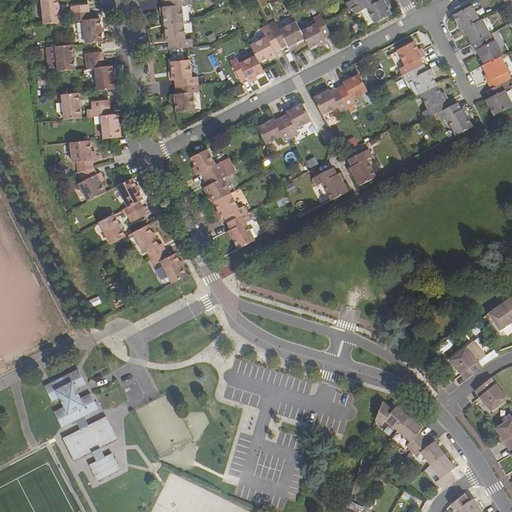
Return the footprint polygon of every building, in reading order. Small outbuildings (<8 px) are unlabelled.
[(48,0),(42,1),(45,25),(61,23),(58,0),(48,0)] [(163,8),(165,26),(184,24),(182,7),(188,6),(187,0),(168,0),(164,1),(165,8),(163,8)] [(348,10),(358,5),(368,0),(351,0),(345,4),(348,10)] [(367,9),(375,24),(391,16),(383,0),(382,0),(381,1),(380,0),(368,0),(358,5),(361,12),(367,9)] [(72,8),(72,15),(89,14),(88,6),(72,8)] [(453,17),(460,32),(464,30),(479,22),(471,7),(453,17)] [(369,27),(375,24),(367,9),(361,12),(369,27)] [(84,21),(87,44),(101,43),(103,43),(100,20),(90,21),(89,14),(72,15),(73,22),(84,21)] [(305,39),(310,49),(326,41),(324,39),(331,36),(324,23),(320,15),(313,18),(316,24),(301,32),(305,39)] [(464,30),(471,44),(485,37),(489,35),(482,20),(479,22),(464,30)] [(270,29),(281,50),(288,46),(288,48),(305,39),(301,32),(296,22),(280,30),(277,25),(270,29)] [(169,43),(170,51),(192,48),(191,40),(185,40),(184,24),(165,26),(166,43),(169,43)] [(255,56),(259,63),(275,55),(274,53),(281,50),(270,29),(263,33),(266,38),(250,46),(255,56)] [(489,35),(485,37),(471,44),(475,51),(477,50),(485,65),(500,57),(502,56),(494,40),(492,41),(489,35)] [(400,69),(403,76),(424,65),(421,59),(423,58),(414,42),(397,51),(405,67),(400,69)] [(75,71),(73,46),(56,48),(46,48),(48,63),(58,62),(59,72),(75,71)] [(86,54),(87,62),(103,61),(102,53),(86,54)] [(229,62),(240,83),(247,79),(249,81),(264,73),(259,63),(255,56),(240,64),(237,58),(229,62)] [(487,83),(491,89),(507,81),(511,79),(508,72),(500,57),(485,65),(483,66),(490,81),(487,83)] [(96,69),(99,92),(107,91),(115,90),(113,67),(104,68),(103,61),(87,62),(88,69),(96,69)] [(175,81),(175,88),(198,85),(197,77),(192,78),(190,61),(171,62),(173,81),(175,81)] [(412,81),(420,95),(437,86),(429,71),(427,72),(424,65),(403,76),(407,83),(412,81)] [(338,89),(348,109),(355,106),(352,101),(368,93),(359,75),(343,83),(344,85),(338,89)] [(511,107),(511,105),(504,92),(510,89),(507,81),(491,89),(486,92),(490,99),(486,101),(494,117),(511,107)] [(174,96),(175,113),(195,111),(193,94),(199,93),(198,85),(175,88),(176,95),(174,96)] [(423,113),(426,120),(438,114),(447,109),(443,103),(445,102),(437,86),(420,95),(428,110),(423,113)] [(313,98),(323,116),(338,108),(341,113),(348,109),(338,89),(331,92),(329,90),(313,98)] [(62,96),(65,121),(82,119),(80,94),(62,96)] [(92,103),(93,110),(109,109),(109,102),(92,103)] [(282,118),(292,138),(298,135),(296,130),(312,121),(302,104),(286,113),(288,115),(282,118)] [(447,119),(457,136),(473,128),(464,110),(461,111),(458,104),(447,109),(438,114),(442,122),(447,119)] [(101,117),(104,140),(113,139),(120,138),(118,115),(110,116),(109,109),(93,110),(94,117),(101,117)] [(257,128),(266,145),(282,137),(284,142),(292,138),(282,118),(274,122),(273,120),(257,128)] [(78,163),(79,173),(93,168),(90,141),(70,144),(72,164),(78,163)] [(201,174),(204,181),(225,170),(221,162),(215,165),(207,150),(191,158),(199,175),(201,174)] [(350,168),(360,187),(377,178),(367,160),(373,157),(369,150),(348,161),(352,167),(350,168)] [(79,185),(88,202),(106,193),(93,168),(79,173),(84,182),(79,185)] [(322,183),(331,202),(348,193),(339,174),(336,175),(333,168),(313,179),(317,186),(322,183)] [(205,187),(214,203),(231,194),(223,179),(229,176),(225,170),(204,181),(208,187),(205,187)] [(125,209),(128,216),(143,208),(140,202),(143,200),(132,179),(126,183),(117,187),(128,207),(125,209)] [(287,194),(295,191),(291,183),(283,187),(287,194)] [(224,218),(227,224),(248,214),(244,207),(239,210),(231,194),(214,203),(222,219),(224,218)] [(128,216),(132,223),(143,217),(147,215),(143,208),(128,216)] [(228,232),(238,250),(255,241),(246,223),(251,220),(248,214),(227,224),(231,231),(228,232)] [(99,223),(110,245),(126,237),(114,215),(99,223)] [(149,252),(152,258),(165,251),(162,245),(159,247),(148,226),(133,233),(144,254),(149,252)] [(161,261),(173,284),(187,277),(175,254),(169,258),(165,251),(152,258),(155,265),(161,261)] [(488,313),(500,331),(511,322),(511,307),(507,300),(488,313)] [(461,375),(466,381),(483,367),(466,347),(449,360),(461,375)] [(76,393),(87,387),(80,372),(44,389),(52,405),(59,401),(64,410),(54,415),(62,431),(76,424),(84,420),(98,413),(90,397),(81,402),(76,393)] [(477,394),(491,411),(508,398),(491,378),(474,391),(477,394)] [(386,420),(398,430),(411,418),(397,405),(393,410),(383,402),(376,419),(382,424),(386,420)] [(407,446),(412,450),(425,438),(419,432),(423,428),(411,418),(398,430),(411,441),(407,446)] [(511,418),(495,428),(507,448),(511,444),(511,418)] [(100,452),(118,443),(106,419),(89,428),(80,432),(63,441),(75,465),(92,456),(100,452)] [(89,428),(84,420),(76,424),(80,432),(89,428)] [(421,453),(431,466),(444,455),(435,441),(430,444),(425,438),(412,450),(417,456),(421,453)] [(105,460),(100,452),(92,456),(96,464),(105,460)] [(438,484),(441,488),(455,477),(451,472),(456,468),(444,455),(431,466),(441,478),(436,482),(438,484)] [(98,485),(120,473),(112,456),(105,460),(96,464),(89,468),(98,485)] [(438,484),(436,482),(441,478),(431,466),(426,470),(437,485),(438,484)] [(363,477),(382,487),(385,481),(360,467),(356,487),(353,493),(357,495),(363,477)] [(400,498),(414,503),(416,497),(402,492),(400,498)] [(457,510),(458,511),(479,511),(482,511),(475,498),(469,502),(465,494),(451,505),(455,511),(457,510)] [(370,511),(372,509),(365,505),(364,507),(349,501),(345,510),(349,511),(370,511)]
